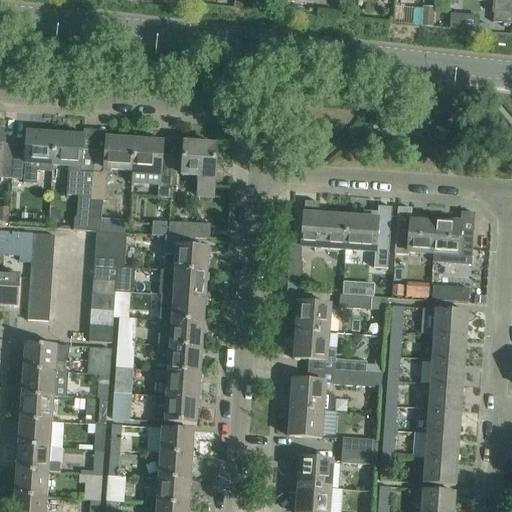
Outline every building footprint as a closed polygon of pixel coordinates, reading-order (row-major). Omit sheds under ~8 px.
[(511,12),(511,1),(495,0),(494,11),(511,12)] [(422,11),(422,12),(421,26),(421,27),(431,29),(433,9),(423,8),(422,11)] [(422,11),(414,10),(412,25),(421,26),(422,12),(422,11)] [(511,12),(494,11),(493,24),(511,25),(511,12)] [(449,14),(448,29),(460,31),(461,15),(449,14)] [(4,131),(0,130),(0,179),(12,180),(15,146),(3,145),(4,131)] [(53,166),(55,135),(27,133),(26,147),(15,146),(12,180),(23,181),(23,184),(36,185),(37,172),(52,173),(53,166)] [(73,232),(88,233),(90,211),(89,211),(90,202),(94,151),(82,151),(83,137),(55,135),(53,166),(68,167),(66,196),(78,197),(77,208),(75,207),(73,232)] [(105,152),(94,151),(90,202),(103,202),(105,170),(132,171),(131,185),(134,140),(106,138),(105,152)] [(163,142),(134,140),(131,185),(158,187),(157,199),(171,200),(174,157),(162,156),(163,142)] [(199,178),(198,197),(212,198),(213,178),(214,178),(216,146),(184,144),(182,177),(199,178)] [(344,251),(347,218),(318,216),(319,204),(305,203),(301,248),(344,251)] [(0,208),(0,225),(8,226),(9,209),(0,208)] [(347,218),(344,251),(345,251),(374,254),(373,269),(387,270),(389,254),(391,229),(392,209),(378,208),(377,220),(347,218)] [(434,255),(436,224),(411,223),(412,210),(398,209),(395,255),(408,256),(408,253),(433,255),(434,255)] [(88,233),(96,233),(98,233),(99,211),(90,211),(88,233)] [(433,255),(433,259),(472,261),(475,214),(461,213),(460,226),(436,224),(434,255),(433,255)] [(171,223),(170,238),(195,240),(210,241),(211,226),(171,223)] [(0,233),(0,255),(19,257),(18,263),(31,264),(31,257),(32,246),(33,236),(0,233)] [(96,233),(94,259),(118,261),(118,269),(123,269),(125,235),(98,233),(96,233)] [(54,237),(33,236),(32,246),(53,247),(54,237)] [(195,240),(170,238),(165,238),(163,271),(160,271),(160,272),(207,275),(209,249),(195,248),(195,240)] [(53,247),(32,246),(31,257),(52,258),(53,247)] [(31,257),(31,264),(30,268),(51,269),(52,258),(31,257)] [(94,259),(93,281),(117,282),(118,269),(118,261),(94,259)] [(288,262),(287,285),(301,286),(302,263),(288,262)] [(30,268),(30,278),(51,280),(51,269),(30,268)] [(161,296),(161,297),(205,300),(207,275),(160,272),(159,296),(161,296)] [(0,307),(18,308),(20,276),(0,274),(0,307)] [(30,278),(29,289),(50,290),(51,280),(30,278)] [(116,293),(117,282),(93,281),(92,296),(115,297),(116,293)] [(342,283),(341,296),(357,297),(358,284),(342,283)] [(403,298),(403,287),(392,286),(392,297),(403,298)] [(374,287),(373,298),(387,299),(388,288),(374,287)] [(431,287),(430,301),(446,302),(447,288),(431,287)] [(29,289),(28,300),(49,301),(50,290),(29,289)] [(92,296),(91,311),(114,312),(115,305),(115,297),(92,296)] [(341,296),(340,296),(339,309),(386,312),(387,299),(373,298),(357,297),(341,296)] [(203,325),(205,300),(161,297),(159,322),(203,325)] [(484,305),(484,297),(474,297),(474,305),(484,305)] [(49,312),(49,301),(28,300),(28,311),(49,312)] [(296,332),(329,334),(331,307),(298,304),(296,332)] [(114,319),(119,319),(129,320),(130,306),(115,305),(114,312),(114,319)] [(391,332),(402,333),(403,309),(392,308),(391,332)] [(49,312),(28,311),(27,321),(48,323),(49,312)] [(113,328),(114,319),(114,312),(91,311),(90,327),(113,328)] [(436,311),(434,335),(466,338),(467,313),(436,311)] [(127,345),(129,320),(119,319),(117,344),(127,345)] [(202,350),(203,325),(159,322),(157,347),(202,350)] [(112,345),(113,328),(90,327),(89,343),(112,345)] [(335,363),(335,361),(336,351),(328,351),(329,334),(296,332),(294,360),(335,363)] [(389,357),(400,358),(402,333),(391,332),(389,357)] [(434,335),(433,360),(464,362),(466,338),(434,335)] [(117,344),(115,369),(125,369),(127,345),(117,344)] [(25,345),(23,372),(56,374),(56,373),(65,373),(65,363),(57,363),(58,347),(45,346),(25,345)] [(169,358),(168,373),(200,375),(202,350),(157,347),(157,357),(169,358)] [(89,376),(98,377),(108,378),(110,351),(89,349),(87,376),(89,376)] [(387,382),(398,383),(400,358),(389,357),(387,382)] [(433,360),(431,385),(462,387),(464,362),(433,360)] [(334,374),(381,376),(382,367),(366,366),(366,363),(335,361),(335,363),(334,374)] [(133,370),(125,369),(115,369),(114,395),(132,396),(133,370)] [(23,372),(21,397),(54,399),(54,398),(66,399),(68,374),(65,373),(56,373),(56,374),(23,372)] [(200,375),(168,373),(156,372),(155,381),(168,382),(167,398),(198,401),(200,375)] [(381,376),(334,374),(333,387),(381,390),(381,376)] [(108,378),(98,377),(89,376),(88,389),(98,390),(97,402),(106,403),(108,378)] [(325,384),(312,383),(292,381),(290,410),(323,412),(329,413),(333,409),(334,399),(330,394),(325,393),(325,384)] [(385,407),(396,408),(398,383),(387,382),(385,407)] [(431,385),(429,410),(460,412),(462,387),(431,385)] [(130,422),(132,396),(114,395),(112,420),(130,422)] [(52,424),(54,399),(21,397),(20,422),(52,424)] [(198,401),(167,398),(155,397),(154,407),(166,408),(165,424),(196,426),(198,401)] [(106,403),(97,402),(87,401),(85,426),(96,427),(105,427),(106,403)] [(383,432),(395,433),(396,408),(385,407),(383,432)] [(321,440),(323,412),(290,410),(288,437),(321,440)] [(429,410),(427,435),(459,437),(460,412),(429,410)] [(20,422),(18,447),(50,449),(52,424),(20,422)] [(109,452),(120,452),(122,427),(111,426),(109,452)] [(105,427),(96,427),(94,452),(103,453),(105,427)] [(160,455),(192,457),(194,432),(161,430),(160,455)] [(382,457),(393,457),(395,433),(383,432),(382,457)] [(412,459),(426,460),(457,462),(459,437),(427,435),(414,434),(412,459)] [(342,452),(373,454),(374,441),(343,439),(342,452)] [(49,463),(50,449),(18,447),(16,471),(49,474),(60,474),(60,464),(49,463)] [(103,453),(94,452),(92,477),(101,477),(103,453)] [(107,477),(118,478),(120,452),(109,452),(107,477)] [(372,466),(373,454),(342,452),(341,464),(372,466)] [(190,483),(192,457),(160,455),(158,480),(146,479),(146,480),(190,483)] [(391,483),(393,457),(382,457),(380,482),(391,483)] [(300,460),(298,487),(331,489),(333,462),(300,460)] [(455,487),(457,462),(426,460),(424,485),(455,487)] [(47,499),(49,474),(16,471),(14,497),(47,499)] [(101,477),(92,477),(79,476),(78,485),(84,485),(83,501),(90,502),(100,502),(101,477)] [(106,502),(116,504),(123,504),(125,479),(118,478),(107,477),(106,502)] [(157,490),(156,506),(188,509),(190,483),(146,480),(145,489),(157,490)] [(329,511),(331,489),(298,487),(295,511),(329,511)] [(377,511),(387,511),(390,489),(379,488),(377,511)] [(423,491),(421,511),(453,511),(454,493),(423,491)] [(45,511),(47,499),(14,497),(13,511),(45,511)] [(99,511),(100,502),(90,502),(89,511),(99,511)] [(105,511),(115,511),(116,504),(106,502),(105,511)]
